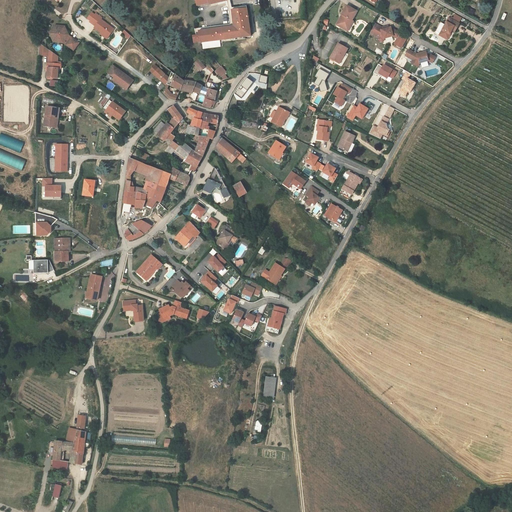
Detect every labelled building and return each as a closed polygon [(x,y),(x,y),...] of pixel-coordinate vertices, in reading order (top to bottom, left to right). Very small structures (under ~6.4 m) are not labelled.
[(346,30),(351,20),(352,21),(357,11),(346,5),(341,15),(342,15),(343,16),(341,19),(340,18),(336,25),(346,30)] [(229,8),(231,24),(196,29),(197,36),(193,36),(194,43),(201,42),(201,43),(202,43),(220,40),(251,36),(247,9),(246,6),(232,8),(229,8)] [(96,14),(95,15),(91,21),(90,22),(96,26),(94,28),(102,33),(102,34),(103,32),(109,37),(114,29),(101,19),(102,18),(96,14)] [(449,18),(445,25),(439,35),(447,39),(452,30),(452,31),(455,32),(459,23),(458,23),(450,18),(449,18)] [(436,32),(436,33),(439,35),(445,25),(441,23),(436,32)] [(382,29),(381,27),(375,24),(370,32),(379,37),(378,39),(382,41),(384,38),(393,36),(397,38),(399,34),(400,33),(392,29),(391,29),(389,30),(388,28),(382,29)] [(54,34),(53,36),(55,40),(62,41),(64,38),(65,39),(68,35),(64,27),(55,26),(53,30),(54,34)] [(54,34),(53,30),(52,28),(49,33),(53,42),(63,43),(66,39),(65,39),(64,38),(62,41),(55,40),(53,36),(54,34)] [(399,34),(397,38),(395,42),(401,46),(406,38),(399,34)] [(66,45),(71,38),(68,35),(65,39),(66,39),(63,43),(66,45)] [(71,38),(66,45),(73,51),(79,43),(71,38)] [(220,40),(202,43),(203,49),(221,46),(220,40)] [(48,49),(39,43),(38,54),(47,55),(48,49)] [(338,63),(342,56),(343,57),(348,49),(338,43),(330,58),(338,63)] [(412,63),(418,66),(420,63),(427,61),(428,61),(432,63),(436,57),(429,54),(427,54),(424,55),(423,52),(417,54),(409,49),(405,56),(413,60),(412,63)] [(57,55),(49,50),(48,63),(47,63),(47,67),(48,67),(48,71),(47,78),(57,78),(58,68),(60,69),(61,64),(56,64),(57,55)] [(199,59),(194,64),(201,71),(205,67),(199,59)] [(314,77),(316,78),(313,84),(318,87),(320,93),(327,90),(324,82),(323,81),(326,75),(327,76),(330,71),(319,64),(316,70),(318,70),(314,77)] [(378,64),(373,73),(378,75),(379,74),(382,75),(387,78),(389,75),(393,78),(396,72),(383,65),(382,67),(378,64)] [(154,65),(149,71),(153,74),(160,80),(166,86),(169,78),(154,65)] [(221,66),(215,72),(222,81),(228,78),(225,74),(227,72),(221,66)] [(133,81),(115,67),(110,74),(115,77),(113,80),(126,90),(133,81)] [(410,74),(406,71),(402,79),(406,81),(399,93),(405,97),(408,92),(410,93),(415,83),(407,79),(410,74)] [(267,84),(268,76),(260,74),(259,82),(267,84)] [(176,75),(171,86),(180,90),(180,88),(183,81),(181,79),(177,76),(176,75)] [(253,82),(246,78),(235,94),(242,99),(253,82)] [(195,82),(183,81),(180,88),(193,91),(192,93),(191,93),(190,96),(196,98),(198,93),(200,94),(203,86),(195,82)] [(349,94),(351,90),(342,84),(340,88),(338,87),(333,94),(337,97),(334,102),(341,106),(345,101),(343,99),(347,93),(349,94)] [(209,89),(203,86),(200,94),(206,96),(209,89)] [(209,89),(206,96),(202,105),(211,108),(211,107),(213,108),(214,105),(215,102),(214,102),(217,91),(209,89)] [(108,93),(99,104),(103,107),(111,96),(108,93)] [(119,120),(126,112),(113,102),(107,110),(113,115),(119,120)] [(357,108),(354,106),(347,117),(352,121),(356,115),(362,119),(368,110),(371,111),(374,107),(367,103),(364,107),(360,104),(357,108)] [(44,126),(55,128),(56,117),(58,117),(60,108),(47,106),(44,126)] [(169,124),(175,129),(178,125),(180,122),(183,118),(174,106),(168,109),(175,118),(169,124)] [(286,119),(289,112),(279,107),(271,122),(281,127),(286,119)] [(208,123),(218,124),(219,116),(208,115),(197,111),(189,108),(187,111),(195,117),(191,126),(200,129),(208,130),(207,138),(210,139),(213,140),(215,132),(209,130),(209,127),(208,127),(208,123)] [(390,131),(387,129),(386,125),(389,119),(384,117),(378,128),(373,126),(369,134),(376,137),(379,132),(388,137),(390,131)] [(329,121),(320,120),(318,131),(317,140),(328,141),(329,133),(328,132),(329,127),(329,121)] [(155,130),(159,133),(166,125),(162,122),(155,130)] [(158,135),(160,136),(165,139),(166,138),(167,138),(172,141),(175,137),(171,134),(175,129),(169,124),(168,123),(166,125),(159,133),(158,135)] [(200,129),(191,126),(188,133),(196,135),(195,140),(199,141),(198,147),(195,152),(203,156),(210,139),(207,138),(199,135),(200,129)] [(338,147),(351,153),(355,145),(351,143),(355,136),(345,132),(338,147)] [(0,143),(19,152),(23,142),(1,133),(0,135),(0,143)] [(217,145),(217,148),(218,150),(232,163),(236,158),(242,163),(246,159),(226,142),(221,139),(217,145)] [(268,153),(273,156),(281,144),(276,141),(268,153)] [(67,171),(67,145),(56,144),(55,171),(67,171)] [(179,146),(176,149),(171,156),(182,163),(185,161),(186,159),(189,156),(192,158),(189,163),(192,165),(197,168),(203,156),(195,152),(192,150),(185,144),(183,146),(179,146)] [(286,147),(281,144),(273,156),(278,159),(282,153),(286,147)] [(176,149),(171,146),(166,152),(171,156),(176,149)] [(0,161),(21,170),(25,160),(0,149),(0,161)] [(306,162),(313,167),(316,162),(319,158),(311,154),(306,162)] [(127,171),(127,175),(131,176),(134,171),(135,171),(135,170),(139,161),(130,158),(127,171)] [(151,166),(139,161),(135,170),(149,174),(147,180),(152,182),(155,173),(149,171),(151,166)] [(316,162),(313,167),(312,169),(317,171),(321,164),(316,162)] [(323,172),(331,177),(334,172),(336,169),(328,164),(323,172)] [(170,174),(151,166),(149,171),(155,173),(152,182),(147,180),(147,181),(149,181),(147,187),(148,187),(147,190),(130,187),(131,181),(127,180),(125,192),(130,192),(136,192),(150,197),(157,201),(160,203),(169,179),(171,174),(170,174)] [(214,167),(211,173),(221,177),(216,169),(215,168),(214,167)] [(170,174),(171,174),(169,179),(187,186),(190,179),(190,178),(189,175),(186,175),(185,178),(179,174),(180,172),(173,168),(170,174)] [(291,171),(283,183),(289,188),(292,183),(300,189),(305,182),(291,171)] [(334,172),(331,177),(329,179),(334,182),(338,175),(334,172)] [(221,177),(211,173),(208,179),(210,180),(209,180),(208,180),(208,181),(208,182),(208,183),(209,183),(208,185),(206,184),(203,191),(211,194),(213,191),(213,190),(214,189),(215,188),(216,188),(217,188),(218,188),(219,189),(220,189),(220,190),(221,191),(224,198),(230,196),(221,177)] [(358,183),(360,178),(358,177),(354,175),(351,173),(342,189),(344,190),(342,194),(349,198),(358,183)] [(61,186),(51,186),(51,178),(43,178),(43,186),(45,186),(45,195),(53,196),(53,199),(61,199),(61,186)] [(97,181),(85,180),(83,195),(93,196),(94,187),(96,187),(97,181)] [(247,193),(241,182),(233,186),(239,197),(247,193)] [(292,184),(289,189),(298,195),(301,190),(292,184)] [(315,204),(320,198),(317,195),(320,191),(312,186),(305,195),(309,198),(306,203),(310,206),(312,202),(315,204)] [(130,192),(125,192),(123,205),(127,206),(126,207),(131,208),(132,204),(129,204),(130,197),(130,192)] [(150,197),(136,192),(136,198),(135,208),(136,208),(143,208),(145,202),(145,199),(149,200),(150,197)] [(149,200),(147,205),(152,208),(152,207),(155,203),(157,201),(150,197),(149,200)] [(325,215),(327,216),(333,205),(331,204),(325,215)] [(202,218),(207,211),(197,205),(193,212),(202,218)] [(340,214),(342,210),(333,205),(327,216),(340,224),(344,217),(340,214)] [(37,213),(37,223),(47,222),(51,226),(58,220),(53,217),(37,213)] [(143,221),(142,221),(131,224),(125,235),(129,241),(140,236),(144,234),(147,231),(151,226),(152,227),(161,218),(158,216),(155,219),(154,218),(153,218),(152,218),(146,220),(145,223),(145,222),(145,221),(144,220),(143,220),(143,221)] [(47,222),(37,223),(37,235),(47,235),(51,232),(51,226),(47,222)] [(187,247),(200,233),(189,222),(176,237),(187,247)] [(224,248),(230,239),(232,240),(234,237),(228,233),(231,229),(225,225),(220,233),(221,234),(222,234),(219,239),(217,242),(218,244),(224,248)] [(68,252),(68,249),(70,249),(70,239),(58,239),(59,252),(68,252)] [(68,252),(59,252),(55,252),(56,261),(69,261),(68,252)] [(208,262),(218,272),(224,267),(222,265),(226,262),(219,254),(215,258),(214,256),(208,262)] [(151,272),(153,274),(157,268),(158,269),(162,265),(151,255),(137,272),(145,279),(151,272)] [(280,266),(285,269),(290,261),(285,258),(280,266)] [(47,260),(34,260),(34,273),(48,272),(47,260)] [(280,266),(275,263),(269,272),(266,278),(275,284),(285,269),(280,266)] [(201,282),(212,291),(217,286),(213,282),(217,278),(209,271),(205,275),(206,276),(204,279),(201,282)] [(97,300),(102,277),(91,275),(86,298),(97,300)] [(172,286),(175,289),(180,283),(177,280),(172,286)] [(175,289),(176,289),(174,291),(180,297),(181,296),(183,298),(189,291),(187,289),(190,286),(186,282),(184,284),(183,285),(181,283),(180,283),(175,289)] [(252,282),(250,287),(255,289),(253,293),(258,295),(262,286),(252,282)] [(246,285),(242,293),(251,297),(253,293),(255,289),(250,287),(246,285)] [(229,299),(224,310),(231,314),(236,303),(236,302),(231,300),(229,299)] [(132,310),(134,310),(135,321),(144,320),(142,305),(137,306),(137,304),(136,305),(136,300),(123,301),(124,309),(132,308),(132,310)] [(169,305),(159,310),(161,313),(164,319),(169,316),(173,314),(187,319),(189,311),(180,308),(182,303),(175,300),(173,307),(172,306),(170,308),(169,305)] [(286,309),(275,306),(272,319),(270,326),(280,329),(284,314),(285,314),(286,309)] [(203,310),(197,317),(202,322),(209,313),(203,310)] [(241,319),(244,313),(237,310),(232,320),(239,323),(241,319)] [(245,321),(244,323),(252,326),(255,320),(256,317),(249,314),(245,321)] [(273,379),(266,378),(264,396),(271,397),(273,379)] [(78,415),(77,428),(78,428),(82,428),(84,428),(85,416),(78,415)] [(61,449),(73,451),(77,429),(69,428),(68,435),(66,442),(55,441),(52,468),(67,470),(68,462),(70,462),(60,460),(61,449)] [(86,432),(82,431),(78,430),(77,429),(73,451),(76,451),(74,463),(82,464),(85,439),(86,432)] [(61,486),(55,484),(55,485),(53,493),(52,496),(59,498),(61,486)] [(68,500),(61,511),(64,511),(65,511),(68,511),(73,502),(68,500)]
